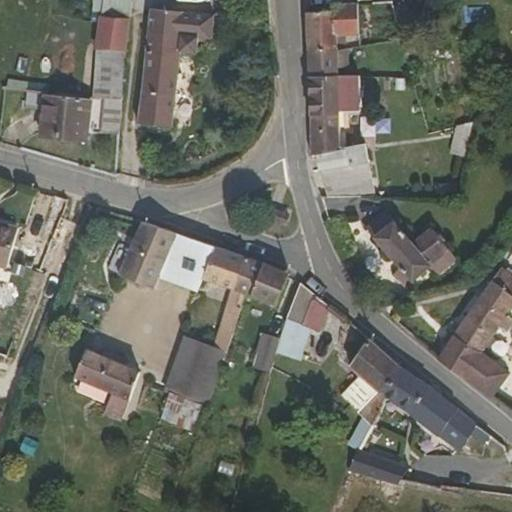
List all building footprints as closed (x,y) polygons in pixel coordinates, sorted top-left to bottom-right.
[(344,33),(344,39),(344,61),(352,61),(366,59),(368,31),(344,33)] [(316,40),(316,79),(344,78),(344,61),(344,39),(316,40)] [(111,44),(107,81),(132,83),(136,47),(111,44)] [(344,61),(344,78),(352,76),(352,61),(344,61)] [(382,64),(383,70),(396,68),(395,62),(382,64)] [(183,116),(184,107),(187,73),(155,68),(150,114),(183,116)] [(316,79),(316,107),(344,106),(344,78),(316,79)] [(107,81),(101,125),(109,126),(106,167),(122,169),(129,112),(132,83),(107,81)] [(329,203),(335,230),(382,225),(368,173),(346,177),(344,139),(366,139),(366,105),(344,106),(316,107),(317,187),(324,187),(326,203),(329,203)] [(181,140),(183,116),(150,114),(147,138),(181,140)] [(101,125),(55,121),(51,163),(96,166),(101,125)] [(456,124),(450,152),(464,155),(470,128),(456,124)] [(370,267),(408,306),(431,281),(440,272),(420,251),(412,260),(407,267),(400,260),(386,247),(370,267)] [(406,254),(400,260),(407,267),(412,260),(406,254)] [(163,309),(182,270),(147,255),(121,310),(155,326),(163,309)] [(20,264),(0,256),(0,297),(8,301),(20,264)] [(184,318),(201,278),(182,270),(163,309),(184,318)] [(440,272),(431,281),(461,302),(467,292),(440,272)] [(208,315),(221,286),(201,278),(184,318),(204,326),(208,315)] [(235,326),(246,297),(221,286),(208,315),(235,326)] [(506,320),(511,312),(511,302),(503,296),(493,310),(506,320)] [(246,330),(251,332),(263,304),(246,297),(235,326),(246,330)] [(277,343),(288,314),(263,304),(251,332),(277,343)] [(480,327),(504,343),(511,332),(511,325),(506,320),(493,310),(480,327)] [(308,370),(318,337),(303,326),(289,363),(308,370)] [(480,379),(504,343),(480,327),(441,380),(435,388),(461,406),(480,379)] [(216,383),(224,386),(241,343),(233,340),(216,383)] [(165,427),(202,443),(224,386),(216,383),(189,371),(165,427)] [(422,378),(435,388),(441,380),(428,371),(422,378)] [(276,397),(283,380),(265,374),(259,392),(263,393),(276,397)] [(372,460),(387,433),(403,404),(370,377),(351,403),(380,428),(358,446),(372,460)] [(482,418),(500,391),(480,379),(461,406),(482,418)] [(285,384),(264,437),(293,448),(313,394),(285,384)] [(86,386),(73,413),(114,432),(128,438),(139,415),(140,409),(86,386)] [(263,393),(259,392),(254,405),(259,407),(263,393)] [(259,407),(271,411),(276,397),(263,393),(259,407)] [(462,489),(479,464),(403,404),(387,433),(462,489)] [(128,438),(114,432),(105,452),(119,458),(128,438)] [(12,454),(3,471),(17,479),(26,462),(12,454)] [(355,491),(358,486),(369,466),(359,461),(346,486),(355,491)] [(360,511),(415,511),(416,505),(397,503),(358,486),(355,491),(346,506),(360,511)]
